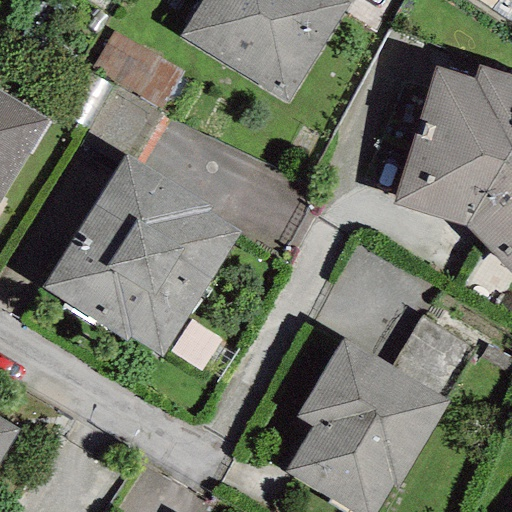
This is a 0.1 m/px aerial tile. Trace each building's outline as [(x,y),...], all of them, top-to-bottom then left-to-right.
[(281,91),(332,7),(321,0),(210,0),(189,35),(281,91)] [(111,83),(161,112),(184,74),(112,30),(88,69),(111,83)] [(511,88),(481,79),(478,93),(438,81),(403,199),(468,218),(511,264),(511,88)] [(125,170),(161,112),(111,83),(78,141),(125,170)] [(0,180),(34,124),(0,103),(0,180)] [(156,344),(221,237),(190,218),(193,212),(125,170),(53,287),(123,330),(126,325),(156,344)] [(364,300),(397,257),(367,235),(335,278),(364,300)] [(440,411),(479,345),(421,311),(384,378),(432,406),(440,411)] [(392,472),(432,406),(384,378),(344,353),(306,414),(324,425),(298,468),(365,508),(388,470),(392,472)]
